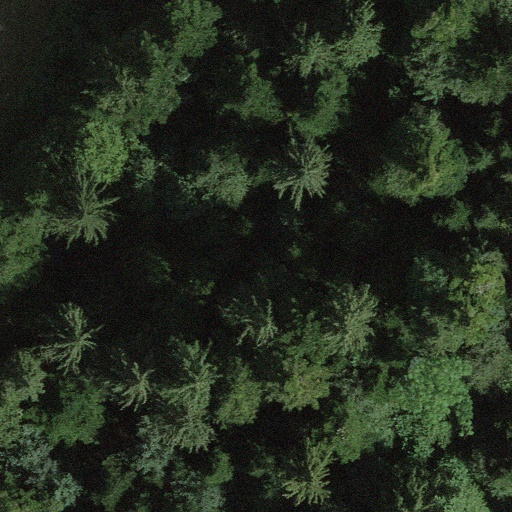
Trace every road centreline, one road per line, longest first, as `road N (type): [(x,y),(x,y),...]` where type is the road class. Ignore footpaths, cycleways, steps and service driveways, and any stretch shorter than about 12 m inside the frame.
road 1 (track): [(401,32),(48,511)]
road 2 (track): [(413,0),(401,32),(435,459),(418,511)]
